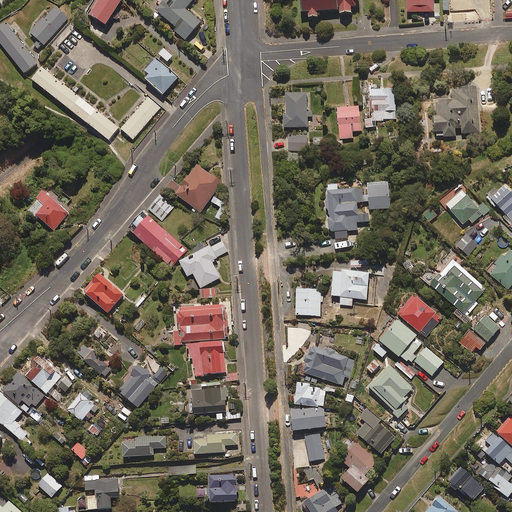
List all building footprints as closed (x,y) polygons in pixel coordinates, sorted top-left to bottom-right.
[(120,0),(91,0),(86,9),(106,22),(120,0)] [(191,0),(162,0),(156,8),(177,26),(174,29),(186,38),(201,20),(186,7),(191,0)] [(357,10),(356,0),(292,0),(294,14),(334,11),(335,17),(351,16),(350,10),(357,10)] [(404,0),(405,10),(432,10),(432,0),(404,0)] [(69,17),(56,5),(48,14),(46,12),(30,31),(44,44),(69,17)] [(38,62),(5,20),(0,23),(0,39),(25,72),(38,62)] [(173,53),(164,46),(159,53),(168,60),(173,53)] [(179,75),(157,56),(146,68),(148,71),(145,74),(164,92),(179,75)] [(119,126),(42,66),(32,78),(110,138),(119,126)] [(475,84),(450,86),(451,98),(433,99),(435,115),(433,115),(435,137),(455,135),(455,128),(461,127),(461,134),(479,132),(475,84)] [(376,85),(369,85),(370,118),(364,118),(364,126),(375,126),(374,119),(395,118),(394,88),(376,88),(376,85)] [(305,91),(284,91),(284,113),(282,113),(282,126),(306,126),(306,115),(310,115),(310,110),(305,110),(305,91)] [(161,107),(148,97),(121,128),(133,139),(161,107)] [(358,105),(335,107),(338,138),(352,137),(351,130),(360,130),(358,105)] [(306,134),(288,134),(288,150),(306,150),(306,134)] [(223,180),(198,162),(176,192),(201,210),(223,180)] [(388,208),(387,181),(361,182),(361,187),(336,187),(336,183),(326,183),(328,230),(334,230),(334,244),(347,243),(346,230),(356,230),(356,222),(368,222),(368,213),(356,214),(356,201),(368,201),(368,208),(388,208)] [(511,192),(504,184),(497,191),(494,187),(487,194),(511,220),(511,192)] [(481,214),(483,216),(489,210),(482,201),(476,206),(457,185),(441,200),(461,224),(467,218),(471,223),(481,214)] [(69,212),(44,188),(37,195),(45,202),(36,212),(54,228),(69,212)] [(174,207),(160,194),(148,207),(162,220),(174,207)] [(433,216),(427,208),(422,213),(428,220),(433,216)] [(186,248),(149,213),(134,230),(171,265),(186,248)] [(228,251),(222,240),(213,245),(212,242),(180,258),(188,274),(193,272),(201,287),(221,276),(212,259),(228,251)] [(511,282),(511,251),(508,248),(503,255),(500,253),(487,271),(508,287),(511,282)] [(415,270),(407,258),(401,262),(409,274),(415,270)] [(435,270),(426,282),(468,317),(479,305),(475,302),(486,288),(450,258),(438,273),(435,270)] [(368,271),(332,268),(330,294),(339,295),(338,304),(351,305),(352,298),(366,299),(368,271)] [(125,293),(101,270),(84,288),(108,311),(125,293)] [(322,288),(295,287),(294,314),(321,315),(322,288)] [(442,317),(413,292),(396,312),(425,337),(442,317)] [(224,312),(172,316),(174,349),(185,348),(188,379),(222,377),(220,347),(227,346),(224,312)] [(499,327),(484,314),(472,328),(486,341),(499,327)] [(411,359),(415,355),(413,353),(421,343),(414,337),(416,335),(394,317),(377,339),(408,364),(411,359)] [(484,342),(469,329),(458,341),(470,351),(475,346),(478,349),(484,342)] [(113,367),(83,341),(75,351),(105,376),(113,367)] [(387,351),(377,342),(371,349),(381,357),(387,351)] [(300,370),(341,385),(345,375),(349,377),(355,360),(309,343),(300,370)] [(415,355),(411,359),(431,375),(443,361),(423,345),(415,355)] [(47,392),(48,391),(59,401),(64,396),(53,386),(63,375),(39,352),(22,369),(47,392)] [(378,364),(371,358),(364,366),(371,372),(378,364)] [(127,372),(130,375),(119,386),(122,389),(121,391),(136,406),(171,370),(162,361),(150,373),(137,361),(127,372)] [(414,390),(388,365),(367,386),(398,416),(407,407),(402,402),(414,390)] [(46,394),(19,370),(3,388),(19,402),(22,398),(26,401),(21,406),(36,420),(45,410),(37,403),(46,394)] [(74,383),(65,376),(58,384),(66,391),(74,383)] [(221,385),(221,380),(192,382),(194,412),(227,409),(226,395),(229,395),(228,385),(221,385)] [(358,383),(352,380),(348,389),(355,391),(358,383)] [(293,403),(317,406),(317,405),(323,406),(325,388),(309,386),(309,383),(296,381),(293,403)] [(16,419),(23,410),(0,389),(0,418),(23,439),(28,432),(20,425),(22,423),(16,419)] [(67,408),(82,420),(92,408),(95,411),(99,407),(81,392),(67,408)] [(354,395),(346,392),(344,400),(351,403),(354,395)] [(323,407),(289,409),(291,429),(324,426),(323,407)] [(380,419),(367,408),(350,428),(380,453),(394,437),(377,422),(380,419)] [(511,416),(510,414),(495,431),(511,445),(511,416)] [(483,450),(478,456),(483,461),(488,455),(498,464),(504,457),(511,463),(511,462),(511,448),(492,431),(485,440),(482,437),(476,444),(483,450)] [(238,443),(237,432),(207,434),(207,436),(194,437),(196,453),(226,450),(225,444),(238,443)] [(324,458),(319,433),(305,436),(305,440),(291,440),(294,468),(310,467),(310,461),(324,458)] [(166,435),(136,436),(136,438),(123,439),(124,455),(154,454),(154,447),(166,447),(166,435)] [(376,459),(353,438),(339,454),(343,457),(340,460),(347,466),(338,475),(356,491),(368,478),(364,474),(376,459)] [(89,451),(79,441),(72,448),(82,458),(89,451)] [(487,464),(484,461),(476,472),(491,482),(489,484),(507,496),(511,489),(511,484),(506,481),(510,475),(490,460),(487,464)] [(455,487),(463,494),(464,493),(471,500),(483,488),(460,466),(445,481),(454,489),(455,487)] [(62,484),(48,472),(38,483),(51,496),(62,484)] [(238,472),(210,472),(210,484),(197,485),(198,496),(211,496),(211,500),(238,500),(238,472)] [(99,478),(99,475),(85,475),(86,494),(79,494),(79,497),(78,497),(78,509),(112,507),(112,499),(120,499),(119,477),(99,478)] [(342,503),(330,484),(303,501),(309,511),(337,511),(334,507),(342,503)] [(455,511),(457,510),(438,495),(423,511),(455,511)] [(3,507),(0,504),(0,511),(22,511),(9,500),(3,507)]
